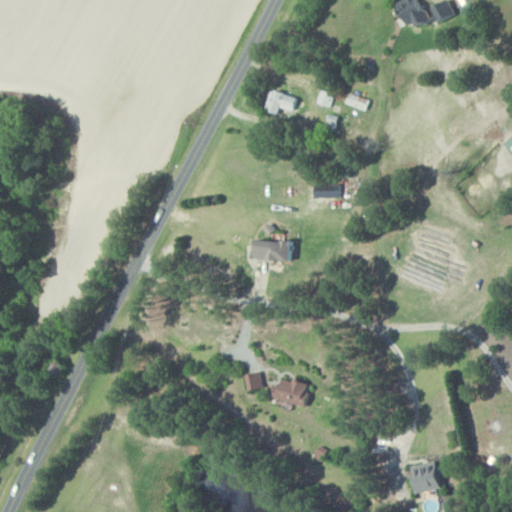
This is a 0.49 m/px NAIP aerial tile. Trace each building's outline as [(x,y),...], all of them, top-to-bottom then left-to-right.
[(417,21),(420,27),(434,20),(423,0),(404,0),(399,3),(410,25),(417,21)] [(436,6),(441,22),(457,16),(452,0),(436,6)] [(336,93),(323,89),(319,103),(332,107),(336,93)] [(298,112),(301,96),(273,90),(269,110),(285,114),(286,109),(298,112)] [(343,197),(343,181),(317,182),(318,198),(343,197)] [(258,259),(295,262),(297,243),(260,239),(258,259)] [(251,392),(271,387),(267,371),(247,375),(251,392)] [(311,407),(317,385),(295,379),(294,382),(286,380),(284,387),(278,386),(275,397),(311,407)] [(445,489),(442,462),(416,465),(419,493),(445,489)]
